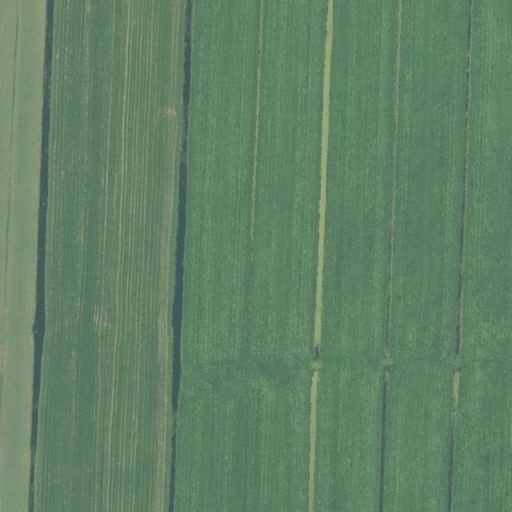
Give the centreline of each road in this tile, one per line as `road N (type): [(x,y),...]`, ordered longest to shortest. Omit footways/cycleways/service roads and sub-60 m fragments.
road 1 (track): [(239,380),(305,366),(511,367)]
road 2 (track): [(232,271),(239,380),(228,511)]
